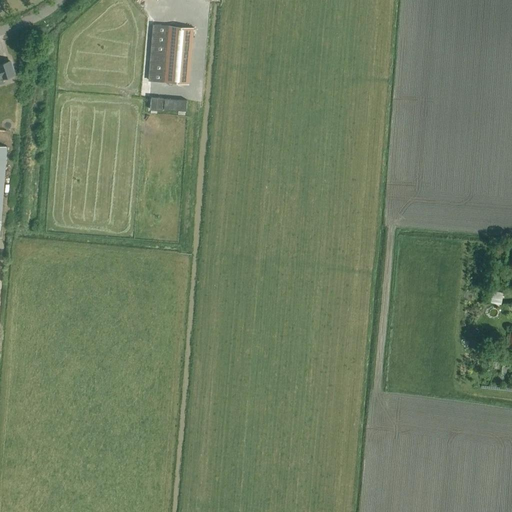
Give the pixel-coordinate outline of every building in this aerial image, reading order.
[(169,26),(165,82),(189,84),(193,28),(169,26)] [(0,79),(3,79),(3,78),(14,74),(10,62),(0,64),(0,79)] [(162,111),(164,98),(151,97),(150,109),(162,111)] [(187,101),(165,99),(164,109),(186,111),(187,101)] [(496,264),(508,264),(509,244),(497,243),(496,264)] [(502,292),(494,291),(492,302),(500,303),(502,292)]
